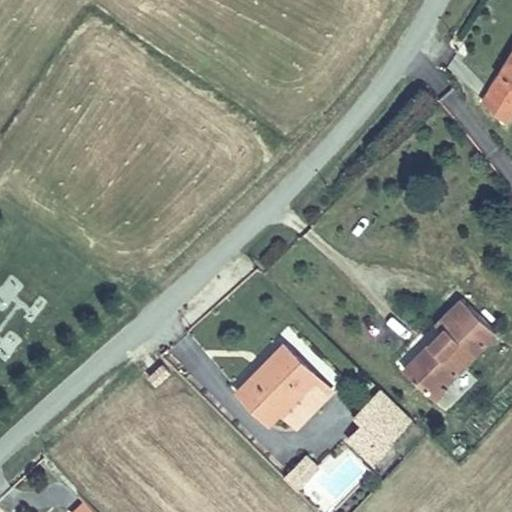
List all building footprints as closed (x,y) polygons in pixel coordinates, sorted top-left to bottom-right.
[(511,119),(511,62),(486,107),(505,132),(511,119)] [(433,395),(496,329),(465,297),(438,324),(443,332),(406,371),(433,395)] [(293,358),(299,353),(288,342),(282,349),(293,358)] [(320,374),(299,353),(293,358),(282,349),(243,388),(274,417),(283,412),(320,374)] [(335,388),(320,374),(283,412),(297,425),(335,388)] [(390,442),(404,427),(376,401),(360,415),(368,423),(352,439),(377,464),(394,449),(390,442)] [(308,453),(286,475),(297,486),(320,464),(308,453)] [(94,511),(86,503),(75,511),(94,511)]
